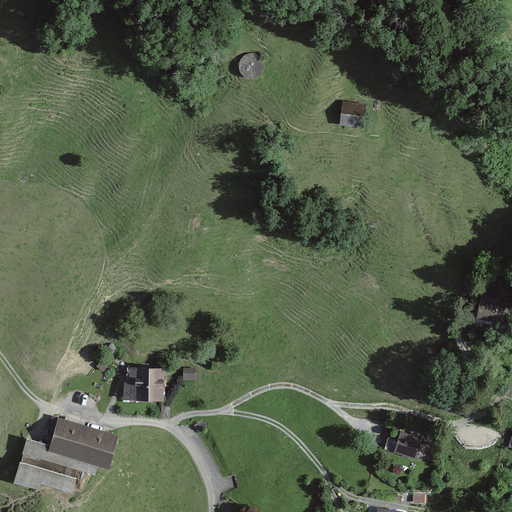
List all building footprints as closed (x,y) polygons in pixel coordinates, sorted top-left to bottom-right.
[(247,57),(243,60),(242,62),(240,66),(240,70),(242,74),(244,78),(250,80),(254,81),(258,79),(262,77),(265,71),(265,67),(264,63),(262,61),(259,58),(255,56),(251,56),(247,57)] [(371,106),(345,103),(342,125),(368,128),(371,106)] [(487,292),(483,318),(504,321),(508,295),(487,292)] [(132,378),(126,378),(126,399),(169,399),(169,368),(132,367),(132,378)] [(197,369),(186,369),(185,381),(196,381),(197,369)] [(55,445),(30,438),(17,485),(42,492),(44,483),(77,492),(82,474),(100,479),(103,469),(114,472),(124,437),(53,417),(50,430),(58,432),(55,445)] [(425,440),(403,433),(397,455),(419,461),(425,440)] [(426,495),(413,495),(413,504),(426,504),(426,495)]
